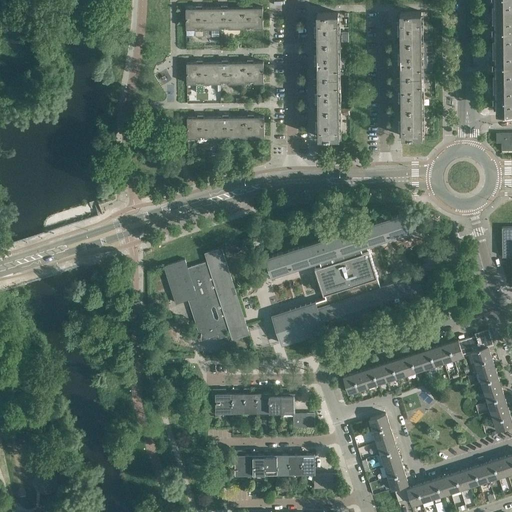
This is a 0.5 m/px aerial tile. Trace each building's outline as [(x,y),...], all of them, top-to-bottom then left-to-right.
[(511,8),(511,0),(495,0),(496,1),(493,1),(494,9),(511,8)] [(263,27),(263,6),(213,7),(213,28),(221,27),(221,26),(229,26),(229,27),(246,27),(246,25),(254,25),(254,27),(263,27)] [(213,28),(213,7),(186,7),(187,28),(196,28),(196,26),(203,26),(203,28),(213,28)] [(511,43),(511,8),(494,9),(494,18),(496,18),(496,35),(494,35),(494,44),(511,43)] [(422,40),(422,21),(422,11),(400,11),(401,20),(398,20),(398,32),(401,32),(401,40),(422,40)] [(339,41),(339,22),(338,12),(317,12),(317,21),(315,21),(315,33),(317,33),(318,41),(339,41)] [(422,73),(422,50),(422,40),(401,40),(401,49),(398,49),(398,60),(398,65),(401,65),(401,74),(422,73)] [(339,74),(339,51),(339,41),(318,41),(318,50),(315,50),(315,66),(318,66),(318,75),(339,74)] [(511,78),(511,43),(494,44),(494,52),(496,52),(496,63),(497,70),(494,70),(494,78),(511,78)] [(264,82),(264,61),(213,62),(214,82),(222,82),(222,80),(229,80),(229,82),(247,82),(247,80),(255,80),(255,82),(264,82)] [(214,82),(213,62),(187,62),(187,82),(197,82),(197,81),(204,80),(204,82),(214,82)] [(423,107),(422,83),(422,73),(401,74),(401,82),(399,82),(399,99),(401,99),(402,107),(423,107)] [(340,108),(339,84),(339,74),(318,75),(318,83),(315,83),(316,100),(318,100),(318,108),(340,108)] [(511,110),(511,78),(494,78),(495,87),(497,87),(497,110),(511,110)] [(423,135),(423,116),(423,107),(402,107),(402,115),(399,115),(399,127),(402,127),(402,136),(423,135)] [(340,136),(340,117),(340,108),(318,108),(318,116),(316,116),(316,128),(319,128),(319,137),(340,136)] [(214,137),(214,116),(188,116),(188,137),(197,137),(197,135),(205,135),(205,137),(214,137)] [(264,136),(264,116),(214,116),(214,137),(222,137),(222,135),(230,135),(230,137),(247,136),(247,135),(255,134),(255,136),(264,136)] [(511,132),(501,132),(501,141),(502,146),(508,146),(508,148),(511,148),(511,132)] [(273,274),(314,261),(328,304),(287,317),(294,339),(423,297),(424,297),(417,275),(381,287),(367,244),(408,230),(403,213),(267,257),(273,274)] [(511,226),(502,226),(502,256),(511,255),(511,226)] [(210,336),(230,330),(233,338),(232,338),(233,339),(250,333),(247,325),(222,247),(222,246),(205,252),(205,253),(208,260),(188,267),(185,259),(186,259),(185,258),(177,261),(164,265),(170,282),(169,282),(171,286),(176,302),(191,298),(195,310),(192,311),(199,333),(200,335),(201,340),(210,337),(210,336)] [(494,344),(489,327),(475,332),(476,335),(480,348),(488,345),(488,346),(494,344)] [(480,348),(476,335),(470,337),(474,350),(480,348)] [(474,350),(470,337),(465,339),(469,352),(472,351),(472,350),(474,350)] [(463,354),(459,340),(458,339),(449,342),(454,358),(464,355),(463,354)] [(469,352),(465,339),(459,340),(463,354),(469,352)] [(454,358),(449,342),(439,345),(444,361),(454,358)] [(188,353),(188,344),(175,344),(175,352),(188,353)] [(444,361),(439,345),(430,348),(435,364),(444,361)] [(490,352),(488,346),(488,345),(480,348),(474,350),(472,350),(472,351),(475,361),(492,356),(490,352)] [(435,364),(430,348),(420,351),(425,367),(435,364)] [(425,367),(420,351),(411,354),(416,370),(425,367)] [(416,370),(411,354),(401,357),(406,373),(416,370)] [(495,365),(494,362),(492,356),(475,361),(479,371),(495,365)] [(406,373),(401,357),(392,360),(397,377),(406,373)] [(397,377),(392,360),(382,363),(387,380),(397,377)] [(387,380),(382,363),(373,366),(378,383),(387,380)] [(498,375),(496,371),(495,365),(479,371),(482,380),(498,375)] [(378,383),(373,366),(363,370),(368,386),(378,383)] [(368,386),(363,370),(353,373),(359,389),(368,386)] [(359,389),(353,373),(344,376),(349,392),(359,389)] [(501,385),(500,381),(498,375),(482,380),(485,390),(501,385)] [(504,394),(503,390),(501,385),(485,390),(488,399),(504,394)] [(233,410),(232,392),(224,392),(224,388),(213,389),(214,401),(217,401),(217,411),(233,410)] [(245,410),(245,392),(236,392),(236,388),(232,388),(232,392),(233,410),(245,410)] [(257,410),(257,392),(249,392),(249,388),(245,388),(245,392),(245,410),(257,410)] [(270,410),(269,392),(261,392),(261,388),(257,388),(257,392),(257,410),(270,410)] [(282,410),(282,392),(273,392),(273,388),(269,388),(269,392),(270,410),(282,410)] [(295,409),(294,392),(286,392),(286,388),(282,388),(282,392),(282,410),(295,410),(295,409)] [(507,404),(506,401),(504,394),(488,399),(491,409),(507,404)] [(510,413),(509,409),(507,404),(491,409),(494,418),(510,413)] [(390,424),(386,413),(370,418),(374,430),(390,424)] [(511,424),(511,419),(510,413),(494,418),(497,429),(511,424)] [(393,436),(390,424),(374,430),(377,441),(393,436)] [(397,448),(393,436),(377,441),(381,453),(397,448)] [(401,459),(397,448),(381,453),(385,464),(401,459)] [(315,471),(314,453),(306,453),(306,449),(301,449),(301,453),(302,471),(315,471)] [(252,472),(252,454),(244,454),(244,450),(236,450),(237,472),(252,472)] [(265,472),(265,454),(256,454),(256,450),(252,450),(252,454),(252,472),(265,472)] [(277,472),(277,454),(269,454),(269,450),(264,450),(265,454),(265,472),(277,472)] [(289,472),(289,454),(281,454),(281,450),(277,450),(277,454),(277,472),(289,472)] [(302,471),(301,453),(293,454),(293,450),(289,450),(289,454),(289,472),(302,471)] [(511,471),(511,453),(503,457),(508,473),(511,471)] [(508,473),(503,457),(493,460),(499,476),(508,473)] [(405,471),(401,459),(385,464),(388,476),(405,471)] [(499,476),(493,460),(484,463),(489,479),(499,476)] [(489,479),(484,463),(474,466),(480,482),(489,479)] [(480,482),(474,466),(465,469),(470,485),(480,482)] [(470,485),(465,469),(455,472),(460,488),(470,485)] [(408,483),(405,471),(388,476),(392,488),(395,487),(400,486),(406,484),(408,483)] [(460,488),(455,472),(446,475),(451,491),(460,488)] [(451,491),(446,475),(436,478),(441,494),(451,491)] [(441,494),(436,478),(427,481),(432,497),(441,494)] [(432,497),(427,481),(417,484),(422,500),(432,497)] [(410,496),(407,488),(408,487),(406,484),(400,486),(404,498),(410,496)] [(417,484),(408,487),(407,488),(410,496),(412,504),(422,500),(417,484)] [(404,498),(400,486),(395,487),(399,500),(404,498)] [(439,511),(446,510),(444,500),(437,501),(439,511)]
